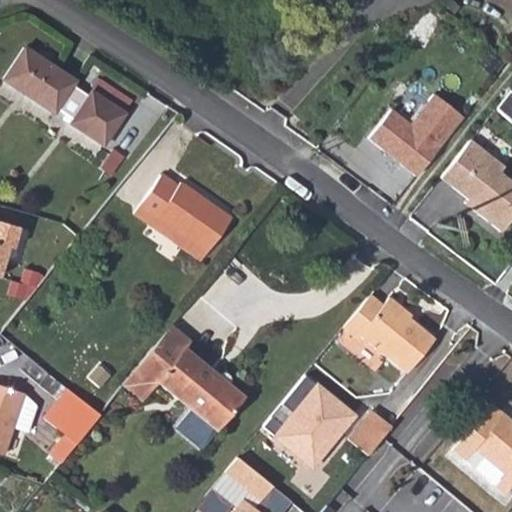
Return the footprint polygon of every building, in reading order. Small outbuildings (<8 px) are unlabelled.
[(77,81),(26,48),(4,80),(55,114),(59,109),(72,117),(69,122),(104,144),(125,112),(91,91),(87,95),(74,86),(77,81)] [(511,92),(510,90),(496,107),(511,120),(511,92)] [(412,179),(458,118),(429,95),(404,123),(384,109),(362,140),(412,179)] [(471,138),(441,176),(473,202),(473,209),(501,231),(511,216),(511,180),(500,171),(504,165),(471,138)] [(178,185),(161,174),(134,214),(151,226),(157,216),(208,250),(231,215),(181,182),(178,185)] [(473,202),(467,197),(464,201),(473,209),(473,202)] [(201,260),(208,250),(157,216),(151,226),(201,260)] [(0,275),(8,248),(13,249),(19,228),(0,222),(0,275)] [(382,301),(371,291),(342,326),(355,338),(359,332),(406,371),(436,335),(410,314),(412,312),(389,293),(382,301)] [(192,338),(173,323),(123,385),(141,400),(159,378),(217,425),(245,392),(187,345),(192,338)] [(24,391),(0,383),(0,450),(4,451),(13,425),(28,429),(37,404),(24,391)] [(53,449),(64,459),(103,411),(101,409),(83,395),(67,383),(57,396),(45,412),(68,429),(53,449)] [(511,485),(511,418),(492,401),(453,446),(507,492),(511,485)] [(373,408),(364,419),(370,424),(379,413),(373,408)] [(192,411),(184,423),(204,436),(212,425),(192,411)] [(364,419),(348,438),(367,455),(392,424),(379,413),(370,424),(364,419)] [(191,509),(194,511),(223,511),(235,498),(249,509),(268,485),(233,458),(191,509)] [(252,511),(249,509),(235,498),(223,511),(252,511)]
